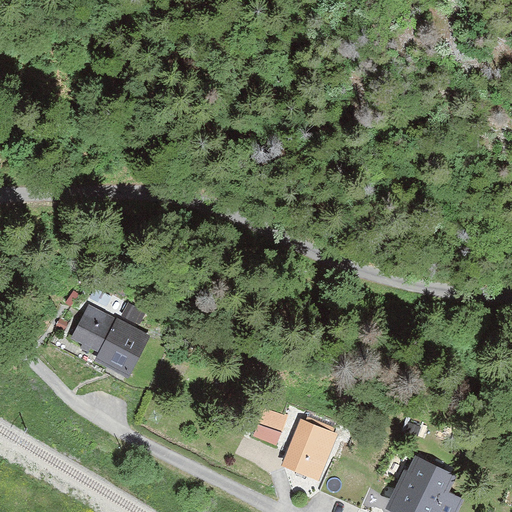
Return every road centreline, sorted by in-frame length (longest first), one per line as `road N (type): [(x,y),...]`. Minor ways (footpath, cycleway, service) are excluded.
road 1 (track): [(0,195),(206,204),(323,257),(448,294),(511,298)]
road 2 (residential): [(276,511),(81,409)]
